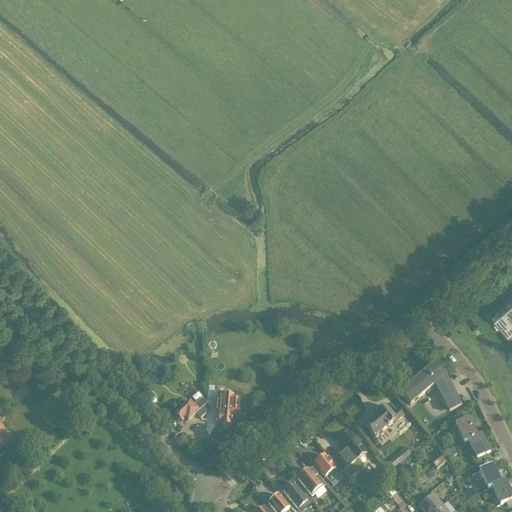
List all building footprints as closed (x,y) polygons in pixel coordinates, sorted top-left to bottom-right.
[(511,299),(495,314),(510,332),(511,329),(511,299)] [(434,386),(445,376),(446,376),(435,363),(400,394),(411,406),(426,393),(428,395),(432,391),(430,389),(434,386)] [(445,376),(434,386),(442,401),(441,401),(442,405),(443,404),(449,414),(461,408),(445,376)] [(217,397),(215,423),(221,424),(221,427),(222,427),(222,429),(229,430),(229,427),(230,427),(231,424),(232,424),(233,421),(242,422),(243,410),(234,409),(234,398),(217,397)] [(188,403),(175,415),(176,417),(175,418),(178,421),(179,420),(181,422),(185,418),(188,422),(196,415),(201,420),(212,410),(207,404),(202,399),(193,407),(188,403)] [(377,416),(364,426),(374,439),(393,423),(394,424),(403,417),(398,411),(392,417),(384,407),(382,408),(380,408),(377,410),(377,413),(375,414),(377,416)] [(477,438),(477,437),(468,420),(456,427),(465,444),(468,442),(477,438)] [(0,460),(8,455),(4,450),(10,446),(8,445),(8,442),(7,440),(5,439),(0,431),(0,460)] [(344,450),(332,460),(333,461),(333,460),(336,464),(336,465),(349,480),(364,468),(358,460),(365,454),(365,453),(360,447),(361,446),(356,440),(355,441),(350,435),(348,437),(347,437),(345,437),(344,438),(342,439),(341,440),(341,442),(341,443),(339,445),(340,445),(344,450)] [(480,436),(477,437),(477,438),(468,442),(477,460),(490,454),(480,436)] [(444,455),(454,450),(451,444),(441,449),(444,455)] [(406,459),(410,455),(406,450),(399,455),(404,461),(405,460),(406,459)] [(457,456),(454,450),(444,455),(448,461),(457,456)] [(320,461),(314,465),(331,486),(342,477),(338,472),(337,472),(335,471),(324,457),(323,458),(322,457),(319,459),(320,461)] [(441,457),(432,465),(437,470),(446,462),(441,457)] [(409,464),(405,460),(404,461),(395,468),(390,472),(393,476),(396,474),(398,477),(408,469),(406,466),(409,464)] [(384,468),(388,474),(390,472),(395,468),(390,463),(384,468)] [(500,484),(501,484),(492,467),(479,473),(488,491),(491,489),(491,488),(501,484),(500,484)] [(302,476),(297,480),(312,498),(323,489),(326,486),(312,469),(308,472),(308,471),(304,470),(301,473),(302,476)] [(511,497),(504,482),(501,484),(500,484),(501,484),(491,488),(491,489),(492,489),(501,506),(511,500),(511,497)] [(293,484),(283,493),(299,511),(303,511),(313,504),(305,495),(303,496),(293,484)] [(468,501),(477,497),(473,491),(465,495),(468,501)] [(274,511),(285,511),(289,509),(278,496),(277,497),(276,495),(272,499),(273,501),(269,505),(274,511)] [(423,511),(435,511),(443,506),(433,495),(419,507),(423,511)] [(477,497),(468,501),(471,507),(480,503),(477,497)] [(341,504),(345,509),(349,506),(345,501),(341,504)]
